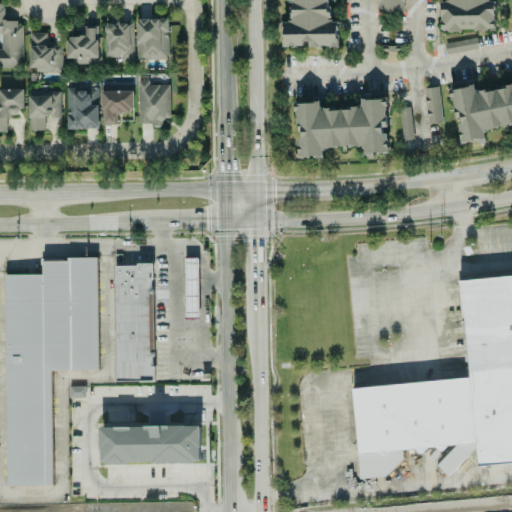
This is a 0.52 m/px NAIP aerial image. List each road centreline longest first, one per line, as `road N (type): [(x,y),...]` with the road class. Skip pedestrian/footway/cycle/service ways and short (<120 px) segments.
road 1 (secondary): [(224,220),(227,467)]
road 2 (secondary): [(0,225),(224,220)]
road 3 (secondary): [(259,511),(257,294)]
road 4 (residential): [(511,50),(419,68),(366,67),(365,0)]
road 5 (secondary): [(256,222),(456,207)]
road 6 (secondary): [(256,189),(251,0)]
road 7 (residential): [(0,152),(135,150),(174,138)]
road 8 (residential): [(191,0),(192,113),(174,138)]
road 9 (secondary): [(220,0),(223,129)]
road 10 (secondary): [(452,172),(327,185)]
road 11 (secondary): [(224,189),(102,190)]
